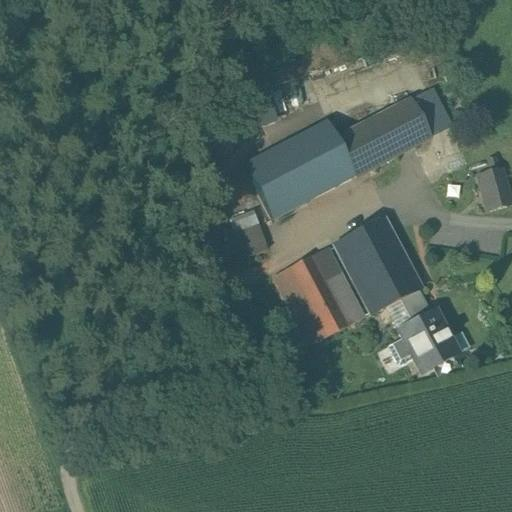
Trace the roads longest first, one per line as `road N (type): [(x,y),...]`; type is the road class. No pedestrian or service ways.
road 1 (track): [(78,511),(67,454),(78,422),(150,310),(190,275),(271,248)]
road 2 (track): [(0,269),(67,454)]
